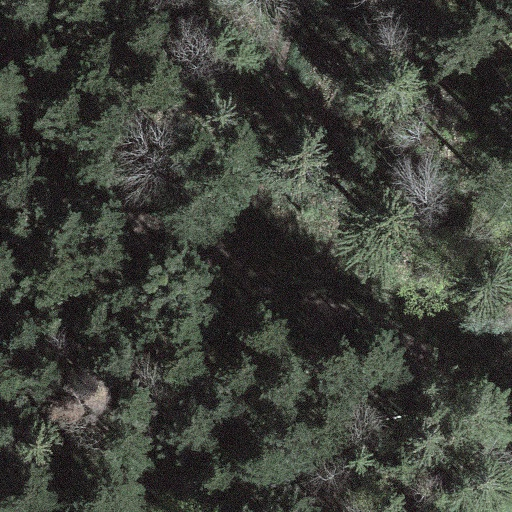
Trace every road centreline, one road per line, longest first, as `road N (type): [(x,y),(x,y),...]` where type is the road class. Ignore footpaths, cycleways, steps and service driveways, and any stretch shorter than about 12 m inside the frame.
road 1 (track): [(511,413),(481,388),(256,269),(0,170)]
road 2 (track): [(256,269),(307,0)]
